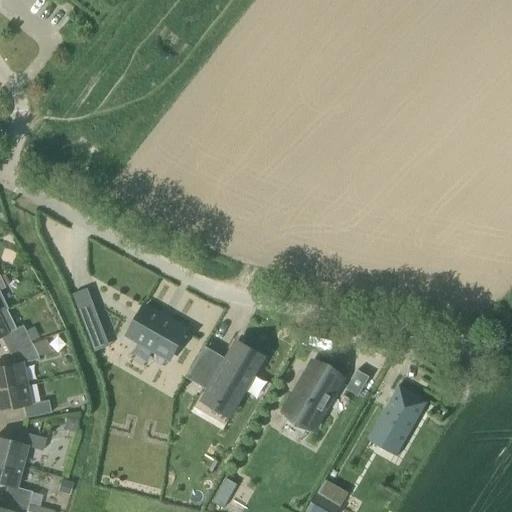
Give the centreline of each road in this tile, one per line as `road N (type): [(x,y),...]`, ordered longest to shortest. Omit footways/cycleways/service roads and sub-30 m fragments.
road 1 (residential): [(0,172),(204,285),(292,311),(468,344),(511,320)]
road 2 (residential): [(16,93),(47,60),(45,40),(3,0)]
